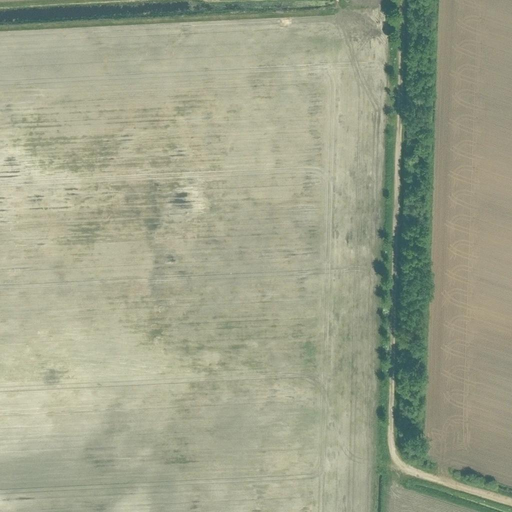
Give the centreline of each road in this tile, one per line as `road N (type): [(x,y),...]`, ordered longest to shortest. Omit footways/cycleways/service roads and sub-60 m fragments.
road 1 (unclassified): [(403,0),(392,465)]
road 2 (track): [(392,465),(511,502)]
